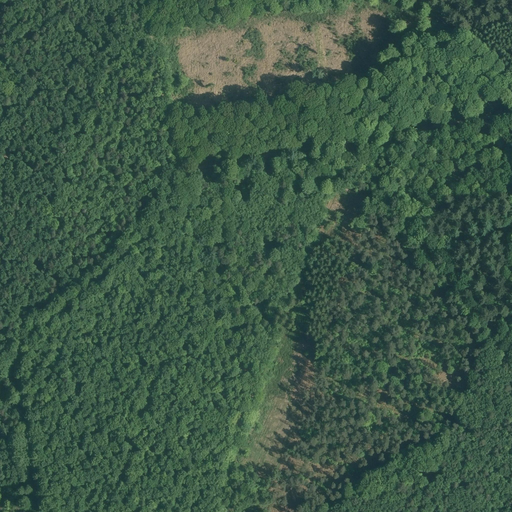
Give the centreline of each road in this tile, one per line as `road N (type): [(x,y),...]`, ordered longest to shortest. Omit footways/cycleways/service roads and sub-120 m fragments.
road 1 (track): [(179,183),(132,247),(28,336),(21,353),(16,380),(29,479),(48,511)]
road 2 (track): [(179,183),(251,511)]
road 3 (track): [(346,142),(511,365)]
road 4 (track): [(307,511),(440,437),(511,429)]
road 5 (track): [(144,0),(179,183)]
road 6 (track): [(346,142),(201,168),(179,183)]
road 7 (track): [(511,113),(346,142)]
road 8 (track): [(353,141),(407,0)]
